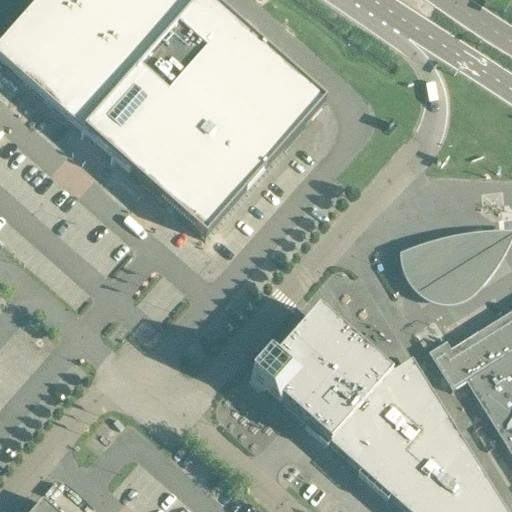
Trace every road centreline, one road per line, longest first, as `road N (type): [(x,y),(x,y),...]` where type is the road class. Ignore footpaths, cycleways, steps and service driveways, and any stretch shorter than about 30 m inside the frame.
road 1 (unclassified): [(396,18),(434,91),(427,139),(181,416)]
road 2 (unclassified): [(0,507),(119,373),(181,416)]
road 3 (unclassified): [(181,416),(288,511)]
road 4 (secondary): [(396,18),(511,94)]
road 5 (unknown): [(265,490),(285,467),(305,462),(365,511)]
